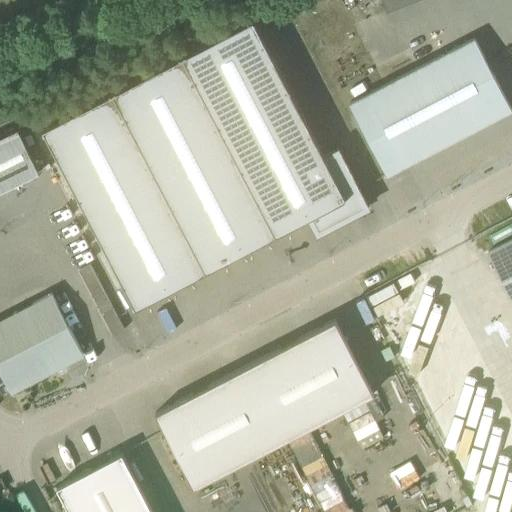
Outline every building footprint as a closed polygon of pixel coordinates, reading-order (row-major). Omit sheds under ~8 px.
[(382,0),(388,12),(418,0),(382,0)] [(324,156),(253,19),(43,128),(135,307),(309,217),(318,233),(368,207),(338,149),(324,156)] [(387,175),(510,111),(472,39),(351,102),(387,175)] [(0,165),(20,155),(0,116),(0,165)] [(511,242),(481,258),(509,312),(511,310),(511,242)] [(114,332),(126,326),(91,262),(79,268),(114,332)] [(0,370),(11,392),(84,355),(52,293),(0,319),(0,370)] [(194,486),(374,393),(335,319),(155,413),(194,486)] [(348,511),(312,427),(291,436),(323,511),(348,511)] [(69,511),(153,511),(123,452),(57,486),(69,511)]
